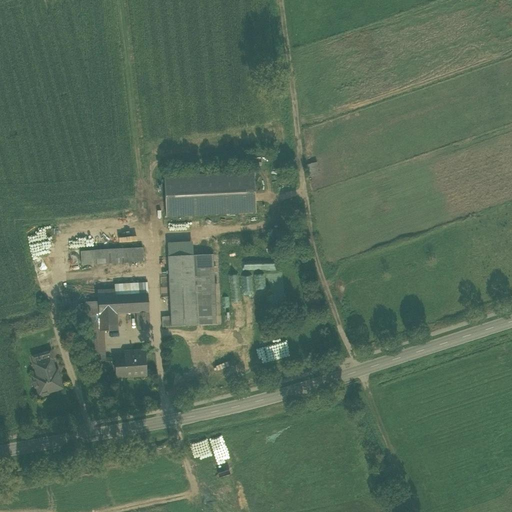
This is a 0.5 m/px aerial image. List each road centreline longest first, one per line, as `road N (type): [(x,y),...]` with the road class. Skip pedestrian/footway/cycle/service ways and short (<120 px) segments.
road 1 (secondary): [(511,321),(266,399),(0,451)]
road 2 (track): [(281,0),(306,198),(330,293),(362,370)]
